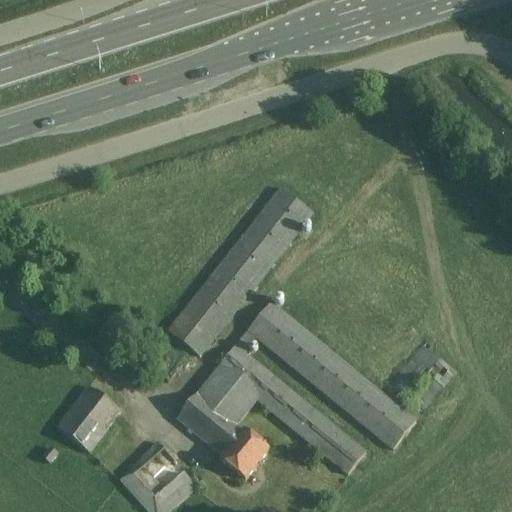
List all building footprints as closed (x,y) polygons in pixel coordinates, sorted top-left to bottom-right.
[(281,189),(197,297),(169,334),(200,358),(312,214),(281,189)] [(270,305),(176,420),(221,458),(217,463),(243,484),(269,453),(237,427),(255,405),(346,479),(365,456),(242,355),(255,340),(393,453),(417,424),(270,305)] [(423,346),(386,391),(402,404),(400,407),(417,421),(456,373),(423,346)] [(89,388),(56,431),(89,455),(121,413),(89,388)] [(157,446),(126,472),(160,511),(171,511),(196,491),(157,446)]
